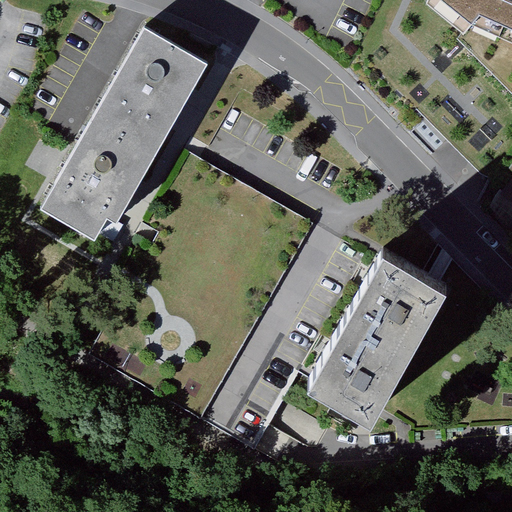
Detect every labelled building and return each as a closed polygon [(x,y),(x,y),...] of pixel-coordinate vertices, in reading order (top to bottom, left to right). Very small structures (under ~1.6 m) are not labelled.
[(511,0),(428,0),(427,3),(464,35),(475,25),(511,41),(511,0)] [(212,61),(144,23),(40,206),(107,244),(172,130),(212,61)] [(511,159),(504,169),(511,176),(496,195),(511,208),(511,159)] [(453,284),(383,245),(309,378),(379,417),(453,284)] [(502,260),(511,269),(511,253),(510,251),(502,260)]
